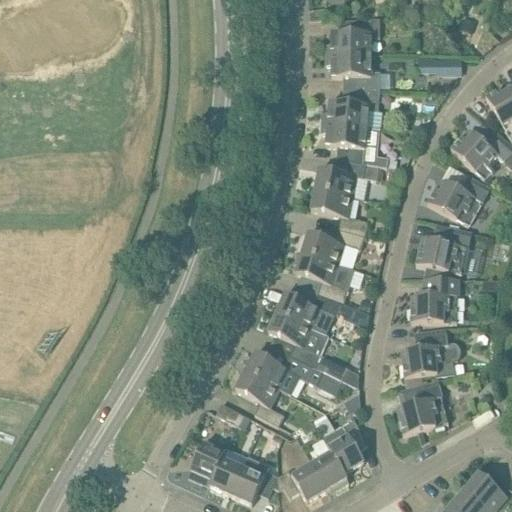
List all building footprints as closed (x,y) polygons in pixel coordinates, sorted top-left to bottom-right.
[(460,0),(458,0),(436,5),(436,18),(450,30),(460,0)] [(327,60),(372,60),(372,43),(380,43),(380,23),(343,25),(343,37),(331,37),(332,49),(327,49),(327,60)] [(343,94),(380,96),(380,76),(372,76),(372,60),(327,60),(327,70),(332,70),(332,82),(343,82),(343,94)] [(435,78),(435,79),(461,80),(461,64),(419,64),(419,77),(435,78)] [(501,94),(486,102),(496,120),(509,141),(511,139),(511,92),(503,98),(501,94)] [(379,116),(380,96),(343,94),(342,107),(330,106),(329,117),(324,117),(323,128),(368,132),(369,115),(379,116)] [(368,132),(323,128),(322,138),(327,139),(326,150),(338,151),(337,164),(373,171),(379,172),(387,172),(388,163),(378,162),(380,133),(368,132)] [(463,142),(451,155),(485,186),(495,176),(489,170),(498,161),(505,167),(511,159),(511,151),(486,128),(476,139),(474,137),(466,145),(463,142)] [(379,172),(373,171),(352,167),(337,164),(337,167),(334,177),(319,174),(315,195),(353,202),(357,182),(376,185),(379,172)] [(436,194),(428,209),(469,231),(482,208),(483,208),(491,194),(469,181),(461,195),(446,186),(441,196),(436,194)] [(349,222),(353,202),(315,195),(311,216),(341,222),(339,234),(366,241),(368,226),(349,222)] [(425,255),(420,254),(416,270),(463,280),(468,254),(469,254),(472,238),(447,232),(444,247),(427,244),(425,255)] [(361,255),(366,241),(339,234),(335,246),(308,238),(302,258),(339,270),(345,250),(361,255)] [(355,275),(339,270),(302,258),(296,279),(322,287),(318,299),(344,309),(355,275)] [(459,284),(424,284),(424,300),(416,300),(416,311),(411,311),(411,328),(458,328),(458,301),(459,301),(459,284)] [(496,284),(483,284),(483,294),(496,294),(496,284)] [(344,309),(318,299),(313,311),(285,298),(277,318),(313,334),(321,314),(339,322),(344,309)] [(363,303),(359,313),(368,317),(372,307),(363,303)] [(330,341),(313,334),(277,318),(268,338),(296,349),(291,361),(315,373),(330,341)] [(408,366),(403,367),(405,384),(436,380),(436,382),(455,380),(454,368),(455,367),(458,366),(461,362),(461,358),(461,354),(459,351),(455,348),(448,348),(447,334),(415,339),(417,354),(406,355),(408,366)] [(315,373),(291,361),(285,373),(256,357),(246,376),(280,394),(290,375),(309,386),(315,373)] [(360,379),(347,373),(342,385),(357,393),(359,392),(360,379)] [(270,413),(280,394),(246,376),(236,395),(260,408),(255,419),(279,432),(285,421),(270,413)] [(439,386),(398,397),(404,423),(400,424),(404,440),(449,428),(442,402),(443,402),(439,386)] [(244,420),(240,418),(222,408),(216,420),(238,431),(244,420)] [(245,435),(251,424),(244,420),(238,431),(245,435)] [(301,432),(305,439),(317,433),(312,425),(301,432)] [(344,478),(345,478),(365,467),(358,456),(369,449),(357,429),(346,435),(343,431),(323,443),(331,458),(332,457),(344,478)] [(226,458),(222,456),(203,448),(191,476),(189,481),(210,491),(212,485),(213,485),(223,463),(223,464),(226,458)] [(348,483),(345,478),(344,478),(332,457),(331,458),(312,469),(328,495),(348,483)] [(279,482),(267,476),(270,471),(248,461),(243,472),(244,473),(231,500),(252,510),(258,498),(269,503),(274,492),(279,495),(279,482)] [(243,472),(223,464),(223,463),(213,485),(212,485),(210,491),(231,500),(244,473),(243,472)] [(307,507),(328,495),(312,469),(293,480),(290,475),(279,482),(279,495),(284,492),(290,502),(301,496),(307,507)] [(479,477),(465,494),(486,511),(498,511),(508,501),(479,477)] [(486,511),(465,494),(451,511),(452,511),(486,511)]
